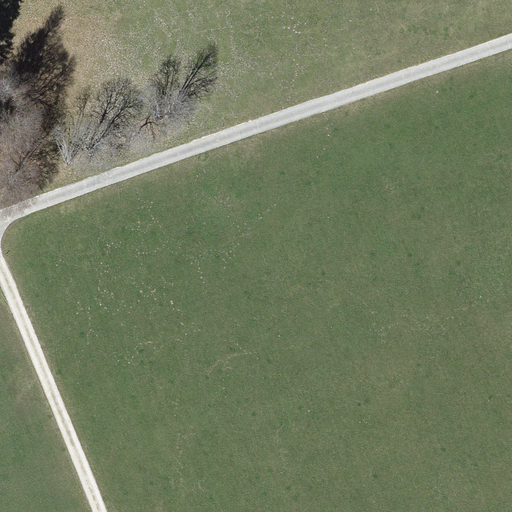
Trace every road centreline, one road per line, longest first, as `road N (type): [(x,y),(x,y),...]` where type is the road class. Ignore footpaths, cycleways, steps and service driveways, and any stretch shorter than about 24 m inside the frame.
road 1 (track): [(0,226),(511,44)]
road 2 (track): [(96,511),(0,272)]
